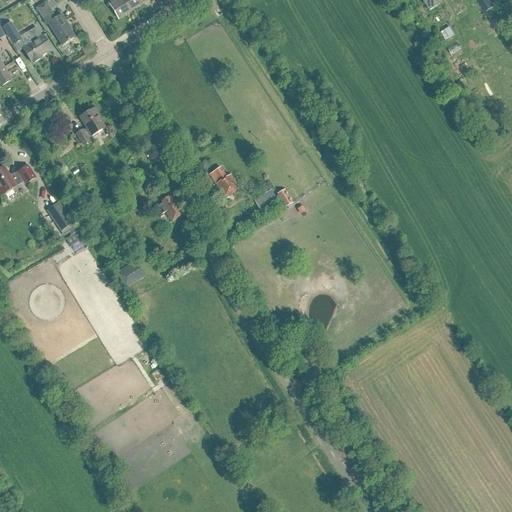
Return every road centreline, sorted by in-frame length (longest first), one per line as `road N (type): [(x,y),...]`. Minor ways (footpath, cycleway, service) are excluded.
road 1 (unclassified): [(368,511),(225,287),(164,146),(107,53)]
road 2 (residential): [(0,120),(107,53)]
